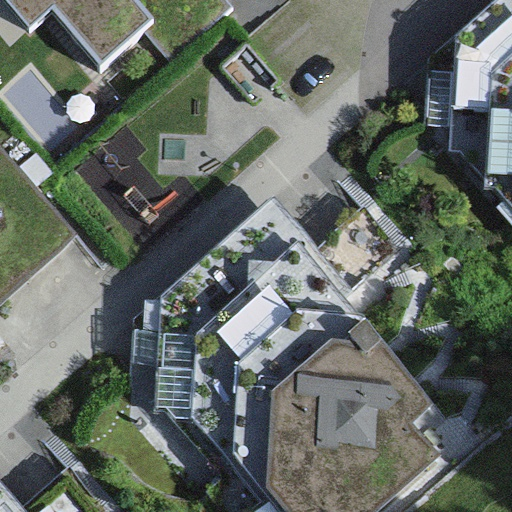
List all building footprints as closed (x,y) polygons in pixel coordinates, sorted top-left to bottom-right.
[(5,0),(36,34),(57,15),(105,68),(144,33),(168,59),(223,10),(214,0),(5,0)] [(511,0),(493,0),(451,37),(446,144),(511,225),(511,0)] [(0,323),(94,242),(1,138),(0,137),(0,323)] [(269,201),(148,307),(142,414),(213,501),(232,485),(254,511),(282,511),(410,404),(339,317),(353,303),(269,201)] [(28,511),(0,477),(0,511),(28,511)]
